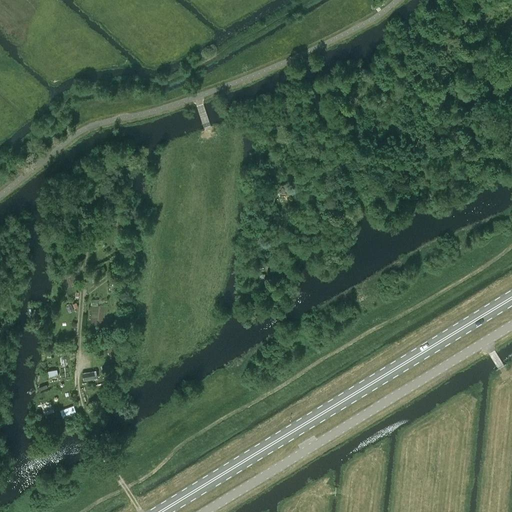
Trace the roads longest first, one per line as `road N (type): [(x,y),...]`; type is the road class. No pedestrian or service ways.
road 1 (primary): [(160,511),(511,298)]
road 2 (unclassified): [(199,511),(511,322)]
